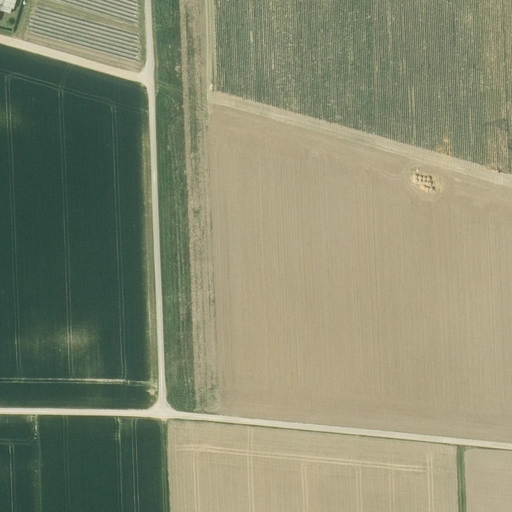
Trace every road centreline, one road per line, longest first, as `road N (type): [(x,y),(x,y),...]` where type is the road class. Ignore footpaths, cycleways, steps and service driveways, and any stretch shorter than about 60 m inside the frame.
road 1 (track): [(511,447),(164,413),(0,410)]
road 2 (track): [(168,511),(148,0)]
